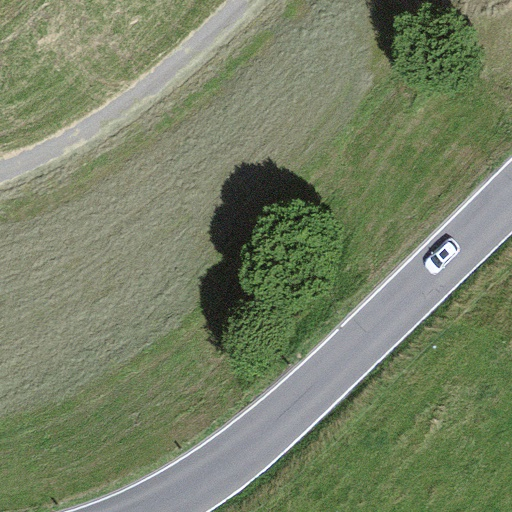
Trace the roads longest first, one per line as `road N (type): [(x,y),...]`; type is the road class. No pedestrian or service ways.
road 1 (tertiary): [(511,195),(237,458),(151,511)]
road 2 (residential): [(249,0),(113,117),(0,174)]
